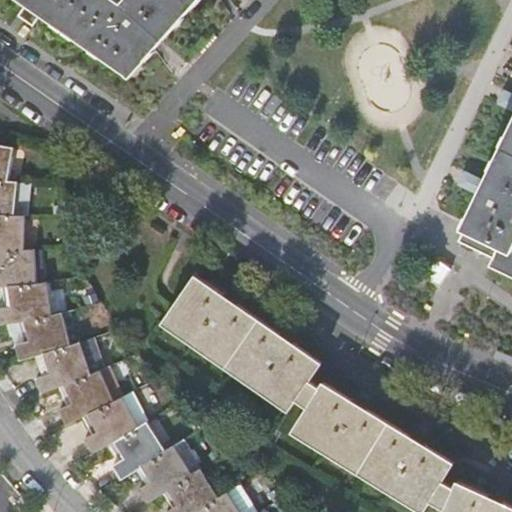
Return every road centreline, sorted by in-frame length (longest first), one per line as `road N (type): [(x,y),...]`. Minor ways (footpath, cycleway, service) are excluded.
road 1 (residential): [(511,395),(417,351),(0,64)]
road 2 (residential): [(81,511),(0,416)]
